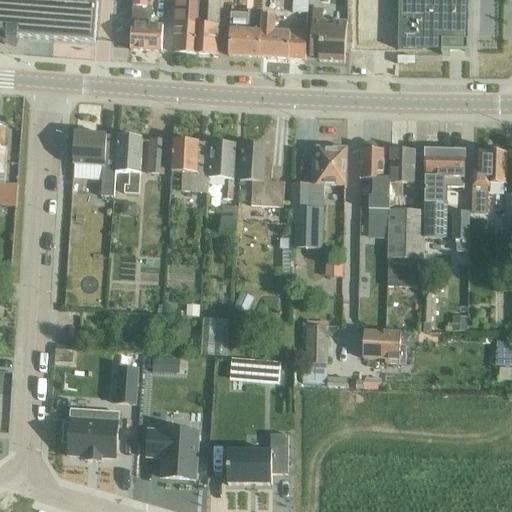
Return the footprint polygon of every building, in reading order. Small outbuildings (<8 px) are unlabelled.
[(0,0),(0,38),(1,40),(2,39),(5,41),(7,43),(10,44),(13,45),(16,46),(19,39),(20,39),(95,45),(97,15),(98,0),(0,0)] [(132,28),(131,51),(163,53),(165,28),(151,27),(151,21),(154,19),(154,15),(152,13),(152,9),(146,9),(146,0),(134,0),(134,9),(133,9),(132,28)] [(181,0),(179,5),(177,7),(175,54),(197,56),(199,26),(200,0),(181,0)] [(199,26),(197,56),(220,57),(223,3),(234,4),(234,0),(210,0),(209,26),(199,26)] [(310,0),(293,0),(293,14),(309,16),(310,0)] [(398,0),(399,3),(398,34),(398,50),(399,51),(417,51),(442,51),(442,56),(443,56),(443,53),(449,53),(450,53),(450,51),(453,51),(461,51),(465,51),(465,53),(469,53),(469,43),(469,41),(468,41),(468,36),(468,18),(468,14),(469,4),(468,0),(398,0)] [(261,60),(264,17),(264,13),(250,12),(250,16),(232,15),(229,57),(261,60)] [(322,64),(347,66),(349,32),(333,31),(333,26),(326,26),(327,14),(316,14),(314,60),(322,60),(322,64)] [(277,18),(264,17),(261,60),(308,63),(309,30),(308,30),(308,29),(291,28),(290,36),(275,34),(277,18)] [(75,143),(74,165),(74,167),(86,168),(85,174),(95,175),(96,169),(106,169),(104,199),(115,200),(116,175),(118,139),(76,137),(75,143)] [(143,141),(118,139),(116,175),(132,176),(131,189),(126,189),(126,196),(139,197),(143,141)] [(164,176),(166,142),(150,141),(148,175),(164,176)] [(210,181),(212,146),(174,143),(171,175),(184,176),(183,194),(209,196),(210,181)] [(212,146),(210,181),(224,182),(222,203),(234,204),(236,147),(212,146)] [(286,186),(273,185),(274,168),(266,168),(267,150),(243,148),(241,183),(255,184),(253,209),(284,211),(286,186)] [(313,163),(312,187),(293,187),(292,251),(322,251),(324,188),(345,188),(346,152),(318,151),(318,163),(313,163)] [(390,186),(390,181),(383,180),(384,153),(363,152),(362,182),(371,182),(371,200),(369,200),(368,234),(389,235),(389,212),(390,186)] [(506,187),(506,158),(504,157),(501,153),(494,152),(490,157),(479,156),(479,176),(474,176),(473,216),(487,216),(487,191),(489,190),(489,186),(506,187)] [(390,186),(389,212),(389,235),(387,289),(420,290),(423,213),(401,212),(402,186),(414,186),(415,154),(391,153),(390,181),(390,186)] [(426,181),(424,181),(423,240),(446,241),(447,205),(444,205),(444,190),(464,191),(465,156),(426,155),(426,181)] [(1,209),(16,210),(17,188),(2,187),(1,209)] [(511,195),(504,196),(503,232),(511,231),(511,195)] [(239,211),(223,210),(221,235),(237,236),(239,211)] [(452,215),(451,243),(469,243),(470,215),(452,215)] [(273,239),(274,275),(286,275),(285,239),(273,239)] [(255,300),(241,293),(233,310),(248,316),(255,300)] [(421,324),(424,325),(423,332),(429,332),(430,325),(431,297),(423,296),(421,324)] [(188,307),(187,318),(199,319),(200,307),(188,307)] [(467,319),(453,319),(453,334),(467,334),(467,319)] [(327,330),(306,330),(305,367),(326,367),(327,330)] [(401,338),(364,334),(362,361),(386,364),(386,367),(405,369),(407,350),(400,349),(401,338)] [(511,342),(497,343),(497,368),(511,367),(511,342)] [(155,360),(154,374),(178,376),(179,361),(155,360)] [(257,363),(255,385),(280,387),(281,365),(257,363)] [(500,369),(499,382),(511,383),(511,370),(500,369)] [(118,384),(116,406),(124,406),(136,407),(137,389),(138,371),(127,370),(118,370),(118,384)] [(326,386),(325,389),(347,389),(347,380),(326,380),(326,386)] [(357,383),(356,391),(381,391),(381,380),(364,380),(364,383),(357,383)] [(64,436),(64,444),(66,445),(70,445),(69,453),(69,458),(79,459),(86,459),(86,461),(86,463),(101,464),(102,462),(102,460),(117,461),(118,441),(119,415),(94,414),(72,412),(71,420),(71,426),(65,426),(64,436)] [(149,445),(148,459),(156,460),(164,460),(163,468),(162,480),(178,481),(196,482),(196,471),(197,459),(199,434),(183,433),(165,432),(165,433),(165,434),(149,433),(149,445)] [(271,453),(228,452),(228,486),(272,487),(272,477),(288,477),(289,437),(272,436),(271,453)]
